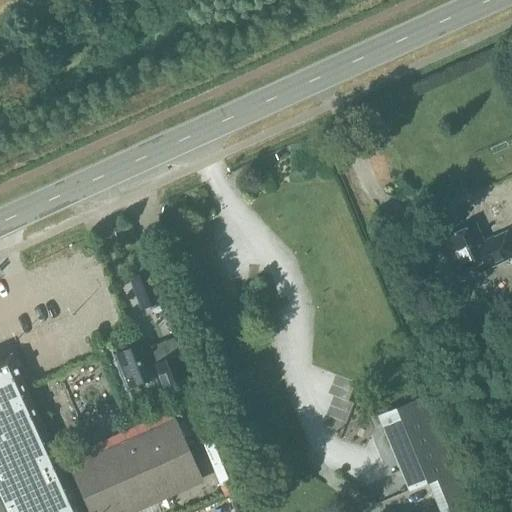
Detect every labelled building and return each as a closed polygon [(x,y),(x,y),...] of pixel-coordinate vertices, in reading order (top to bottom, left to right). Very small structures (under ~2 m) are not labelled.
[(476,225),(446,238),(461,271),(475,264),(479,272),(511,256),(511,243),(507,233),(485,243),(476,225)] [(145,343),(136,346),(135,344),(125,348),(126,350),(117,354),(130,386),(157,376),(163,394),(190,384),(179,355),(154,365),(145,343)] [(0,510),(0,511),(79,511),(10,358),(0,362),(0,510)] [(470,511),(424,398),(380,416),(410,490),(430,482),(442,511),(470,511)] [(123,511),(194,481),(169,426),(99,458),(73,470),(91,511),(123,511)] [(210,454),(201,456),(215,501),(223,499),(210,454)]
